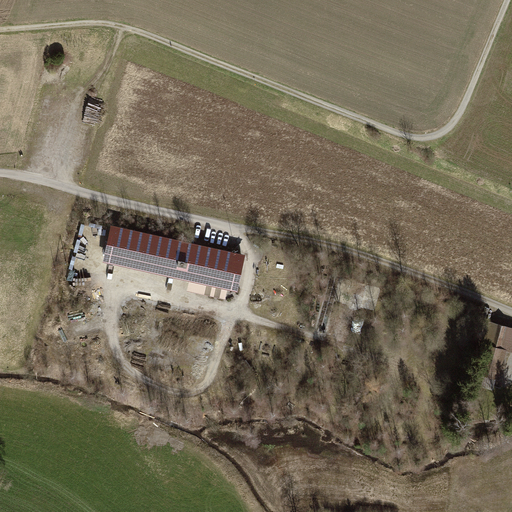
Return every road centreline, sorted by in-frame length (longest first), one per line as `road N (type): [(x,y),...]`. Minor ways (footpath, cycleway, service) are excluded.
road 1 (track): [(507,0),(457,117),(417,138),(127,27)]
road 2 (track): [(246,230),(366,256),(511,312)]
road 3 (track): [(127,27),(63,187)]
road 4 (track): [(0,30),(127,27)]
